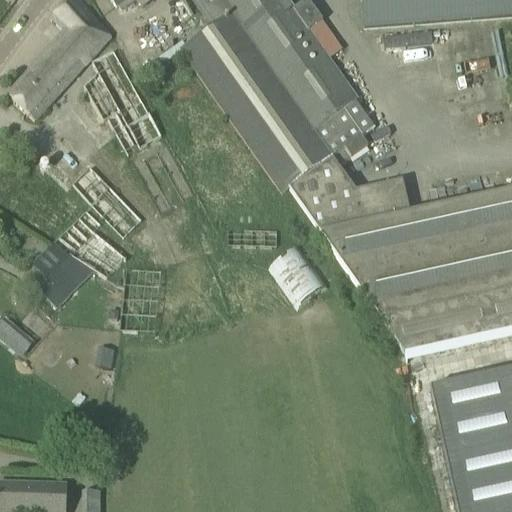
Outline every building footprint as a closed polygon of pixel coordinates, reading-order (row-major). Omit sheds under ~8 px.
[(110,43),(75,0),(70,0),(49,23),(62,35),(5,99),(34,125),(110,43)] [(110,0),(117,10),(118,9),(121,13),(134,4),(131,0),(110,0)] [(320,24),(305,3),(293,12),(284,0),(192,0),(213,29),(178,53),(280,199),(288,194),(319,236),(317,236),(404,357),(511,333),(511,194),(408,217),(401,184),(354,194),(337,171),(366,150),(360,141),(373,132),(353,105),(357,102),(307,34),(320,24)] [(511,0),(359,0),(362,32),(511,19),(511,0)] [(484,81),(507,79),(504,45),(480,47),(484,81)] [(160,141),(112,55),(91,67),(97,78),(82,93),(101,126),(105,124),(125,160),(160,141)] [(469,76),(442,77),(445,123),(472,122),(469,76)] [(0,167),(13,163),(8,151),(0,154),(0,167)] [(71,186),(123,241),(142,223),(90,168),(71,186)] [(276,235),(226,233),(226,252),(275,253),(276,235)] [(51,248),(31,268),(48,285),(53,289),(43,299),(55,312),(93,276),(51,248)] [(268,266),(292,309),(324,291),(300,248),(268,266)] [(120,287),(118,334),(154,335),(156,288),(120,287)] [(33,346),(22,337),(4,322),(0,326),(0,345),(20,362),(33,346)] [(511,511),(511,378),(429,397),(454,511),(511,511)] [(0,485),(0,511),(65,511),(66,488),(0,485)] [(99,511),(100,493),(84,493),(83,511),(99,511)]
